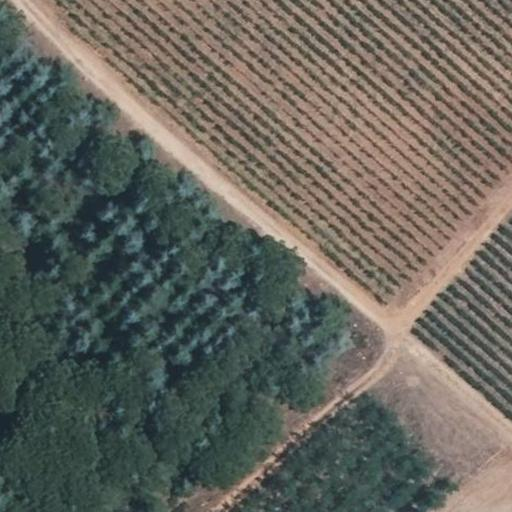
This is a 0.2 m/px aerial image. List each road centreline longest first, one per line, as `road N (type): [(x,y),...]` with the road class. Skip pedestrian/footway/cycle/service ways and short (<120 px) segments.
road 1 (track): [(23,0),(390,328),(511,200)]
road 2 (track): [(390,328),(511,435)]
